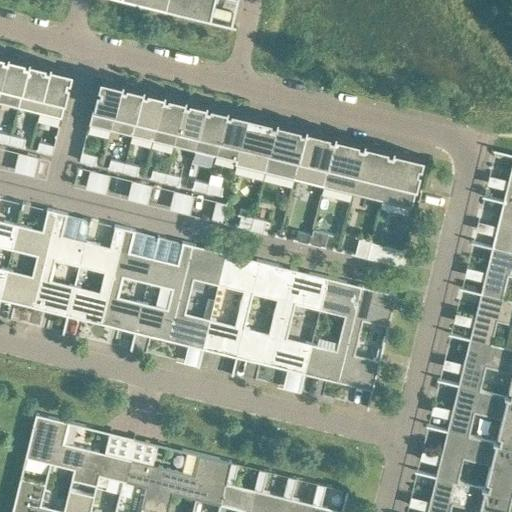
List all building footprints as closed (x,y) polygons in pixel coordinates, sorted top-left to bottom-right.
[(125,0),(166,10),(167,0),(125,0)] [(167,0),(166,10),(210,21),(210,19),(214,0),(167,0)] [(0,89),(9,54),(0,51),(0,89)] [(21,57),(9,54),(0,89),(0,100),(18,105),(30,59),(21,57)] [(51,64),(30,59),(18,105),(39,110),(51,64)] [(73,69),(51,64),(39,110),(61,116),(73,69)] [(111,128),(122,82),(100,76),(89,123),(111,128)] [(143,87),(122,82),(111,128),(132,133),(143,87)] [(164,92),(147,88),(143,87),(132,133),(153,138),(164,92)] [(185,97),(164,92),(153,138),(174,143),(185,97)] [(206,102),(189,98),(185,97),(174,143),(195,149),(206,102)] [(227,107),(206,102),(195,149),(216,154),(227,107)] [(248,112),(231,108),(227,107),(216,154),(236,159),(235,162),(236,163),(248,112)] [(277,120),(248,112),(236,163),(265,170),(277,120)] [(306,127),(286,122),(277,120),(265,170),(294,177),(306,127)] [(336,134),(306,127),(294,177),(323,184),(336,134)] [(0,140),(9,142),(11,134),(0,131),(0,140)] [(26,137),(11,134),(9,142),(25,146),(25,145),(24,145),(26,137)] [(365,141),(336,134),(323,184),(352,191),(365,141)] [(36,149),(52,153),(54,144),(39,141),(37,148),(36,148),(36,149)] [(394,148),(374,143),(365,141),(352,191),(381,198),(394,148)] [(424,155),(394,148),(381,198),(412,206),(416,187),(424,155)] [(19,169),(40,172),(42,154),(21,151),(19,169)] [(97,155),(82,151),(80,160),(96,164),(97,162),(95,162),(97,155)] [(107,166),(123,170),(125,162),(111,158),(109,165),(108,165),(107,166)] [(139,165),(125,162),(123,170),(138,174),(139,173),(137,172),(139,165)] [(90,185),(110,191),(115,173),(95,167),(90,185)] [(149,177),(165,180),(167,172),(152,168),(151,176),(150,175),(149,177)] [(181,175),(167,172),(165,180),(180,184),(180,183),(179,183),(181,175)] [(503,200),(511,202),(511,175),(511,176),(509,175),(503,199),(503,200)] [(191,187),(207,191),(209,182),(194,179),(193,186),(191,186),(191,187)] [(134,180),(133,198),(162,199),(163,182),(134,180)] [(223,186),(209,182),(207,191),(222,195),(222,193),(221,193),(223,186)] [(198,207),(199,190),(175,190),(174,209),(208,210),(208,208),(198,207)] [(511,202),(503,200),(502,201),(506,201),(501,222),(498,221),(492,245),(491,246),(511,250),(511,202)] [(35,301),(57,210),(47,207),(47,209),(42,229),(18,223),(12,248),(38,254),(33,274),(7,268),(0,297),(1,297),(2,293),(35,301)] [(80,264),(86,239),(62,234),(67,214),(68,212),(57,210),(35,301),(57,307),(56,311),(67,313),(68,314),(75,284),(49,278),(54,258),(80,264)] [(241,215),(238,225),(251,228),(253,216),(237,212),(237,214),(241,215)] [(253,216),(251,228),(263,231),(265,221),(269,222),(270,220),(253,216)] [(0,244),(12,248),(18,223),(0,218),(0,297),(7,268),(0,265),(0,244)] [(102,318),(125,226),(114,224),(114,225),(115,225),(110,245),(86,239),(80,264),(105,271),(100,290),(75,284),(68,314),(69,310),(102,318)] [(135,230),(135,229),(125,226),(102,318),(125,323),(124,327),(134,330),(135,330),(142,301),(117,294),(122,275),(147,281),(153,256),(129,250),(134,230),(135,230)] [(296,230),(295,232),(297,232),(295,239),(310,243),(312,234),(296,230)] [(310,243),(326,247),(328,236),(332,237),(332,235),(313,231),(312,234),(310,243)] [(372,239),(356,235),(355,236),(359,237),(355,252),(351,251),(351,253),(367,257),(371,241),(372,239)] [(170,334),(192,243),(182,240),(182,242),(177,262),(153,256),(147,281),(173,287),(168,307),(142,301),(135,330),(136,330),(137,326),(170,334)] [(367,257),(403,265),(403,264),(406,251),(407,250),(371,241),(367,257)] [(218,283),(226,251),(192,243),(170,334),(192,340),(191,344),(202,347),(203,347),(210,317),(204,316),(184,311),(192,277),(218,283)] [(511,250),(491,246),(495,247),(489,268),(486,267),(480,291),(503,297),(509,272),(511,272),(511,250)] [(252,292),(260,259),(226,251),(218,283),(244,290),(236,324),(210,317),(203,347),(204,347),(205,343),(237,351),(238,351),(244,326),(252,292)] [(271,359),(294,268),(260,259),(252,292),(278,298),(270,332),(244,326),(238,351),(239,351),(271,359)] [(320,308),(328,276),(294,268),(271,359),(294,365),(293,369),(303,371),(304,371),(311,342),(286,336),(294,302),(320,308)] [(339,376),(361,284),(328,276),(320,308),(346,314),(337,348),(311,342),(304,371),(305,372),(306,368),(339,376)] [(389,325),(396,293),(361,284),(339,376),(361,381),(360,385),(371,388),(373,388),(380,359),(354,353),(363,319),(389,325)] [(511,299),(503,297),(480,291),(480,292),(483,293),(478,314),(475,313),(469,337),(491,343),(498,318),(511,321),(511,299)] [(208,297),(204,316),(210,317),(215,298),(208,297)] [(511,377),(508,395),(511,396),(511,347),(491,343),(469,337),(469,338),(472,339),(467,359),(464,359),(458,383),(480,389),(486,363),(511,369),(511,377)] [(496,441),(511,444),(511,396),(508,395),(480,389),(458,383),(458,384),(461,385),(456,405),(453,405),(447,428),(447,429),(469,434),(475,409),(503,416),(496,441)] [(134,436),(133,436),(128,457),(64,441),(68,422),(85,426),(86,425),(36,412),(20,476),(22,477),(27,456),(75,468),(70,488),(95,494),(100,474),(123,480),(134,436)] [(485,487),(511,493),(511,492),(511,444),(496,441),(469,434),(447,429),(446,430),(450,431),(445,451),(441,450),(436,474),(435,475),(458,480),(464,455),(491,462),(485,487)] [(134,436),(123,480),(147,485),(142,505),(167,511),(172,492),(220,503),(231,460),(182,448),(181,450),(198,454),(194,473),(129,457),(134,436)] [(248,511),(249,511),(255,488),(254,488),(233,482),(238,463),(231,461),(232,460),(231,460),(220,503),(244,509),(243,511),(248,511)] [(279,511),(284,495),(283,495),(262,490),(267,470),(259,468),(254,488),(255,488),(249,511),(255,511),(279,511)] [(310,511),(313,502),(312,502),(291,497),(296,477),(288,475),(283,495),(284,495),(279,511),(310,511)] [(479,511),(507,511),(511,498),(511,496),(511,497),(511,493),(485,487),(458,480),(435,475),(435,476),(438,476),(433,497),(430,496),(426,511),(450,511),(453,501),(480,508),(479,511)] [(11,511),(63,511),(64,511),(40,506),(46,483),(22,477),(20,476),(11,511)] [(342,511),(348,490),(347,489),(342,509),(321,504),(325,484),(317,482),(312,502),(313,502),(310,511),(342,511)] [(63,511),(90,511),(95,494),(70,488),(64,511),(63,511)]
